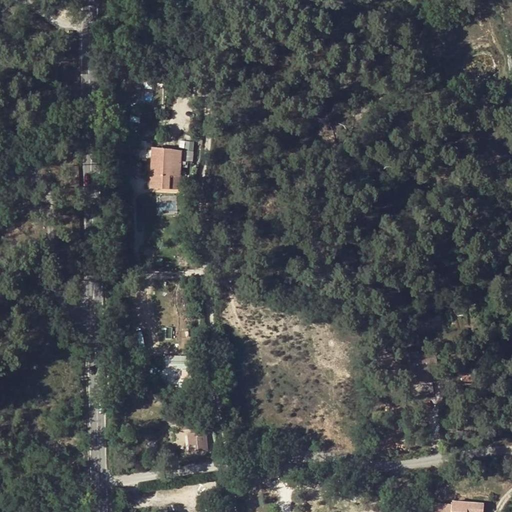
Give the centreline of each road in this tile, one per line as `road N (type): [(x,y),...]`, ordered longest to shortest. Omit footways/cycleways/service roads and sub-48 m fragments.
road 1 (primary): [(93,322),(87,23)]
road 2 (residential): [(221,463),(287,453),(380,470),(511,448)]
road 3 (residential): [(93,322),(67,322),(48,307),(46,189),(22,173),(0,182)]
road 4 (residential): [(221,463),(205,274)]
road 5 (primary): [(96,482),(93,322)]
road 6 (residential): [(96,482),(221,463)]
